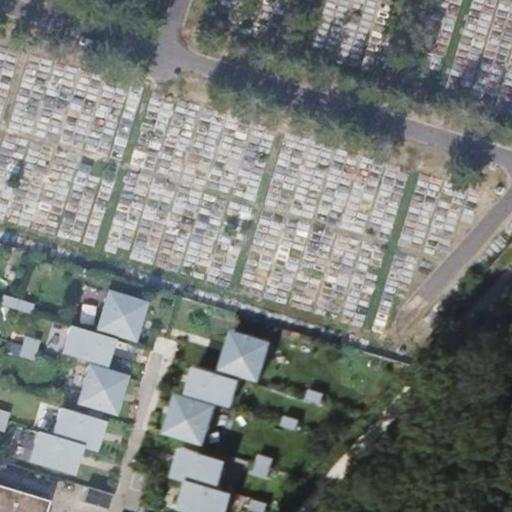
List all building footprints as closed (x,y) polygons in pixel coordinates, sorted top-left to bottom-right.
[(108,292),(97,329),(113,334),(133,340),(144,303),(108,292)] [(18,300),(3,296),(0,305),(15,310),(18,300)] [(33,305),(18,300),(15,310),(30,314),(33,305)] [(95,334),(70,326),(61,352),(90,361),(105,365),(113,340),(111,339),(95,334)] [(97,329),(95,334),(111,339),(113,334),(97,329)] [(273,341),(235,331),(225,368),(228,369),(244,373),(262,379),(273,341)] [(25,336),(22,346),(36,350),(39,341),(25,336)] [(36,350),(22,346),(19,355),(33,360),(36,350)] [(105,365),(90,361),(88,366),(103,371),(105,365)] [(198,365),(191,392),(206,397),(234,406),(242,379),(227,374),(198,365)] [(103,371),(88,366),(77,403),(88,406),(104,411),(114,414),(125,377),(103,371)] [(244,373),(228,369),(227,374),(242,379),(244,373)] [(311,389),(308,398),(323,403),(326,394),(311,389)] [(206,397),(191,392),(190,397),(204,401),(206,397)] [(180,394),(169,431),(190,437),(205,442),(206,442),(217,405),(204,401),(190,397),(180,394)] [(88,406),(85,416),(100,421),(104,411),(88,406)] [(85,416),(59,409),(51,436),(80,445),(94,450),(103,422),(100,421),(85,416)] [(0,410),(0,420),(6,423),(9,413),(0,410)] [(286,416),(283,425),(298,430),(301,420),(286,416)] [(72,473),(80,445),(51,436),(37,432),(28,460),(72,473)] [(190,437),(187,447),(202,452),(205,442),(190,437)] [(185,446),(176,475),(191,479),(220,487),(228,460),(202,452),(187,447),(185,446)] [(275,458),(261,454),(258,463),(272,468),(275,458)] [(272,468),(258,463),(255,473),(269,477),(272,468)] [(191,479),(183,507),(199,511),(229,511),(236,491),(220,487),(191,479)] [(44,511),(48,500),(0,486),(0,511),(44,511)] [(113,494),(86,486),(81,502),(99,508),(101,502),(110,505),(113,494)] [(269,502),(255,498),(252,507),(266,511),(269,502)] [(101,502),(99,508),(108,511),(110,505),(101,502)]
